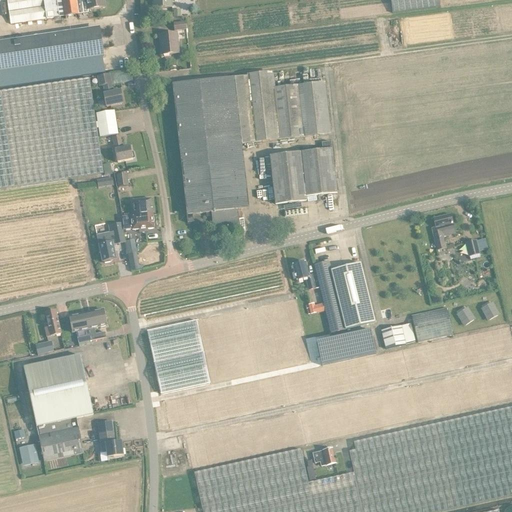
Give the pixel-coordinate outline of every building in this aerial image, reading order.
[(6,0),(10,24),(59,17),(56,0),(6,0)] [(62,0),(65,16),(78,14),(75,0),(86,0),(88,10),(104,7),(103,0),(62,0)] [(153,0),(154,8),(172,7),(171,0),(153,0)] [(391,0),(392,11),(441,7),(439,0),(391,0)] [(174,30),(178,30),(186,29),(185,22),(173,23),(174,30)] [(0,69),(102,54),(98,29),(0,43),(0,69)] [(160,41),(161,41),(161,45),(160,45),(161,55),(178,53),(176,33),(159,35),(160,41)] [(102,54),(0,69),(0,87),(104,72),(102,54)] [(123,103),(121,96),(120,90),(112,92),(109,74),(97,77),(99,86),(103,85),(105,94),(103,94),(106,107),(123,103)] [(273,90),(271,74),(246,76),(246,78),(220,80),(202,82),(196,83),(178,85),(178,81),(175,82),(175,85),(173,85),(173,86),(174,86),(175,95),(174,95),(175,95),(176,104),(175,104),(175,105),(176,105),(177,113),(176,113),(176,114),(177,114),(178,123),(177,123),(178,124),(179,132),(178,132),(178,133),(179,133),(180,141),(179,142),(180,142),(181,151),(180,151),(181,151),(182,160),(181,160),(182,160),(183,169),(182,169),(183,169),(184,178),(183,178),(184,178),(185,187),(184,187),(185,187),(186,196),(185,196),(187,214),(186,214),(187,223),(193,222),(192,214),(206,213),(206,216),(212,216),(213,217),(212,217),(213,230),(227,228),(227,229),(228,229),(228,228),(236,227),(239,227),(238,218),(236,218),(235,210),(240,209),(239,209),(237,191),(238,191),(238,190),(237,190),(236,182),(237,182),(236,181),(235,173),(236,173),(236,172),(235,172),(234,167),(234,164),(235,164),(235,163),(233,163),(233,155),(234,155),(234,154),(233,154),(232,146),(233,146),(233,144),(330,134),(324,84),(273,90)] [(98,129),(97,122),(95,122),(89,80),(89,78),(0,91),(0,188),(103,173),(96,129),(98,129)] [(99,137),(117,134),(114,111),(96,114),(97,122),(98,129),(99,137)] [(118,141),(123,166),(139,162),(138,154),(138,153),(137,146),(136,147),(134,138),(118,141)] [(275,204),(306,201),(306,196),(336,193),(331,142),(321,143),(322,151),(270,156),(275,204)] [(119,187),(128,185),(127,173),(117,175),(119,187)] [(134,216),(122,217),(122,218),(138,216),(153,214),(153,213),(152,213),(151,199),(145,199),(145,200),(141,200),(141,199),(141,200),(133,200),(134,216)] [(154,228),(153,214),(138,216),(122,218),(123,230),(132,229),(132,230),(139,229),(139,232),(147,232),(147,229),(154,228)] [(435,227),(434,228),(431,228),(436,250),(446,248),(442,233),(449,231),(449,235),(455,233),(450,214),(433,218),(434,223),(435,227)] [(121,223),(108,226),(110,233),(97,236),(99,247),(98,247),(99,252),(100,252),(102,262),(104,261),(104,263),(110,262),(109,260),(116,259),(113,245),(114,244),(114,245),(125,242),(121,223)] [(469,257),(479,254),(475,240),(465,243),(468,254),(469,257)] [(131,270),(138,268),(138,265),(134,242),(126,243),(131,270)] [(305,279),(308,289),(308,290),(315,289),(311,275),(308,276),(304,261),(292,265),(296,281),(305,279)] [(331,270),(329,262),(314,265),(320,287),(323,303),(325,311),(330,331),(331,333),(347,329),(375,323),(373,316),(360,263),(331,270)] [(493,301),(481,308),(488,320),(500,314),(493,301)] [(314,303),(308,305),(311,314),(325,311),(323,303),(314,306),(314,303)] [(457,314),(464,326),(476,318),(468,307),(457,314)] [(448,308),(413,314),(417,340),(452,335),(448,308)] [(101,310),(100,309),(94,310),(94,312),(86,313),(92,341),(105,338),(104,332),(95,334),(94,328),(106,325),(103,310),(101,310)] [(210,382),(260,372),(247,309),(197,319),(210,382)] [(55,310),(45,312),(48,327),(45,328),(46,337),(61,334),(55,310)] [(92,341),(86,313),(78,315),(77,313),(71,315),(71,316),(69,317),(72,333),(85,330),(86,336),(77,338),(78,344),(91,341),(92,341)] [(414,341),(410,324),(400,326),(381,331),(385,349),(405,344),(405,343),(414,341)] [(322,339),(327,363),(381,351),(376,327),(322,339)] [(37,355),(53,351),(51,341),(35,345),(37,355)] [(44,462),(84,453),(78,426),(76,418),(93,415),(80,355),(23,368),(38,436),(44,462)] [(166,401),(171,427),(242,412),(239,397),(228,400),(227,394),(194,401),(193,395),(166,401)] [(511,406),(447,421),(353,442),(355,450),(349,451),(353,473),(345,474),(308,483),(300,449),(194,473),(202,511),(436,511),(472,504),(511,495),(511,406)] [(112,439),(114,438),(111,422),(98,423),(100,440),(103,440),(103,444),(100,444),(101,452),(106,451),(107,457),(123,455),(121,441),(112,443),(112,439)] [(23,430),(14,432),(15,440),(25,438),(23,430)] [(33,445),(20,448),(23,463),(36,460),(33,445)] [(335,463),(332,448),(322,451),(312,453),(314,463),(320,462),(321,466),(326,465),(335,463)]
